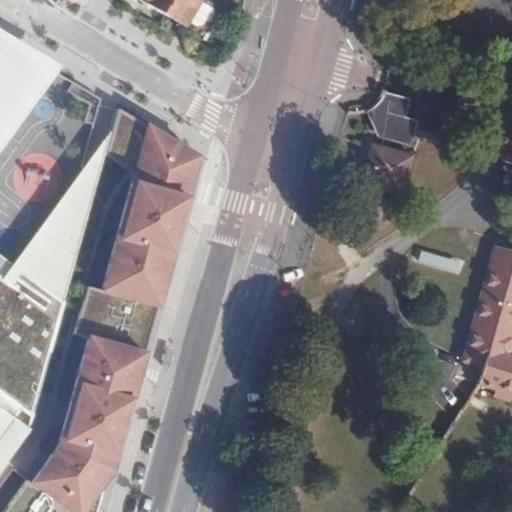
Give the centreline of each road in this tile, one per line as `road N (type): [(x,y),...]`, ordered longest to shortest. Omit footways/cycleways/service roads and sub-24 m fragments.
road 1 (secondary): [(276,143),(172,511)]
road 2 (residential): [(0,8),(182,114),(276,143)]
road 3 (secondary): [(314,0),(276,143)]
